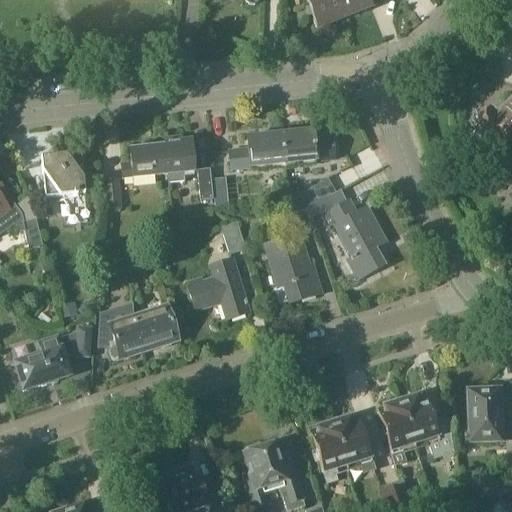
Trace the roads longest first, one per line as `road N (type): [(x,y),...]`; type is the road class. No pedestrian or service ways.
road 1 (residential): [(0,444),(466,299),(476,289)]
road 2 (secondary): [(0,115),(312,79)]
road 3 (secondary): [(476,289),(418,187),(383,98)]
road 4 (residential): [(383,98),(465,0)]
